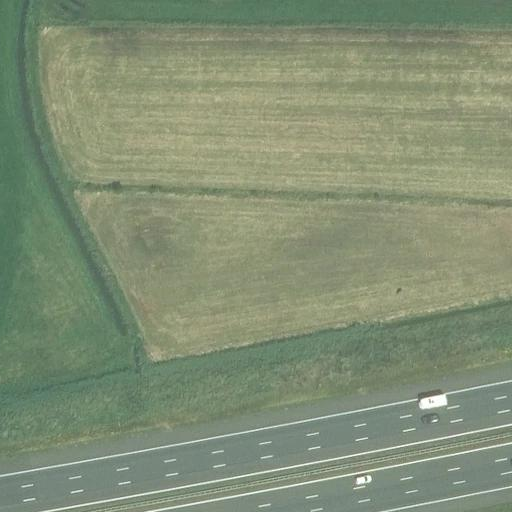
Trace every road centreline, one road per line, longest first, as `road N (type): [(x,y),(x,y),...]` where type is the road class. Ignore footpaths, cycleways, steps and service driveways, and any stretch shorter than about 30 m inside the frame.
road 1 (motorway): [(511,403),(0,498)]
road 2 (motorway): [(267,511),(511,464)]
